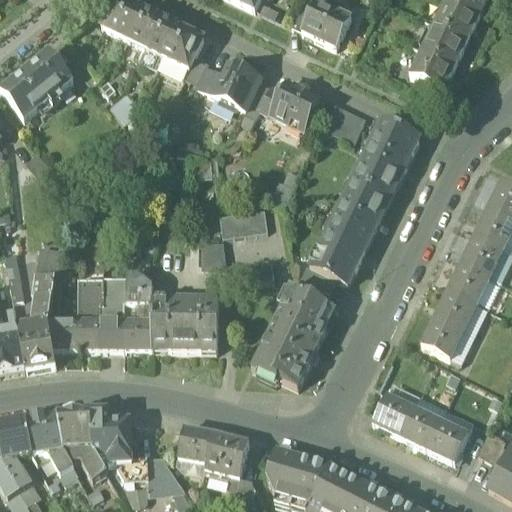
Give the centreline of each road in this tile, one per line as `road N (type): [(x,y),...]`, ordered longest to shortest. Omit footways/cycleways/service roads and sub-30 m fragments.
road 1 (residential): [(474,142),(145,0)]
road 2 (residential): [(323,432),(193,400),(105,393),(0,404)]
road 3 (residential): [(474,142),(445,184),(323,432)]
road 4 (residential): [(323,432),(474,511)]
